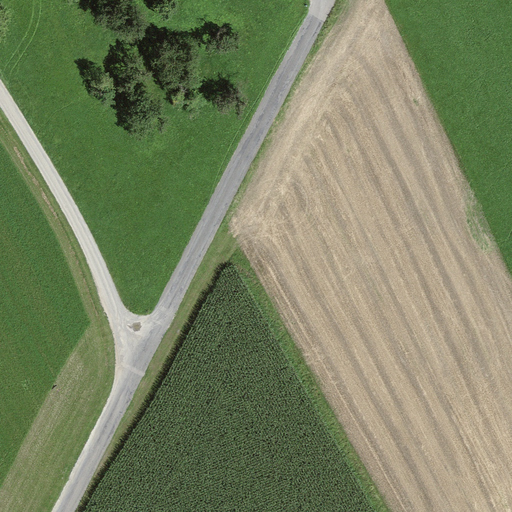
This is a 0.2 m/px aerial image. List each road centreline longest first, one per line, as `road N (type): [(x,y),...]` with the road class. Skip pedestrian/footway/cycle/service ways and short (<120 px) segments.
road 1 (residential): [(325,0),(68,511)]
road 2 (track): [(150,349),(0,98)]
